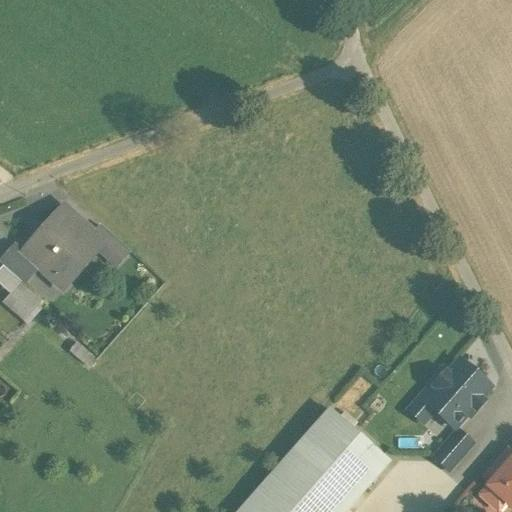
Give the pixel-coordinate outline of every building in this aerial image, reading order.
[(68,213),(44,240),(38,235),(23,252),(22,253),(38,267),(54,281),(65,269),(74,277),(98,250),(103,245),(93,236),(68,213)] [(128,251),(101,227),(93,236),(103,245),(98,250),(115,265),(128,251)] [(23,252),(15,245),(0,262),(0,264),(2,267),(23,285),(38,267),(22,253),(23,252)] [(23,285),(2,267),(0,268),(0,286),(9,294),(1,303),(23,323),(42,302),(23,285)] [(459,363),(447,376),(444,373),(432,388),(435,390),(423,403),(453,429),(471,408),(475,412),(483,403),(479,399),(488,389),(459,363)] [(328,410),(238,511),(345,511),(388,463),(328,410)] [(457,432),(433,459),(447,472),(471,445),(457,432)] [(511,455),(505,449),(481,476),(490,484),(511,459),(511,455)] [(511,459),(490,484),(480,496),(492,506),(499,498),(511,509),(511,459)]
